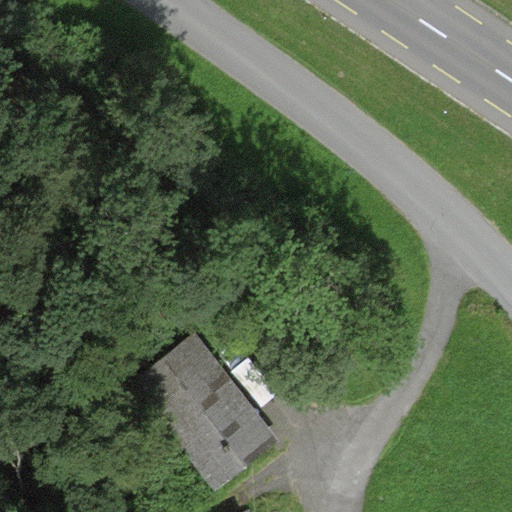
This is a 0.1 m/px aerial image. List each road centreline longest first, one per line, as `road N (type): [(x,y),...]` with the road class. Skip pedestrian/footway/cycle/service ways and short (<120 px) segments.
road 1 (unclassified): [(162,0),(330,119),(511,288)]
road 2 (primary): [(410,0),(511,65)]
